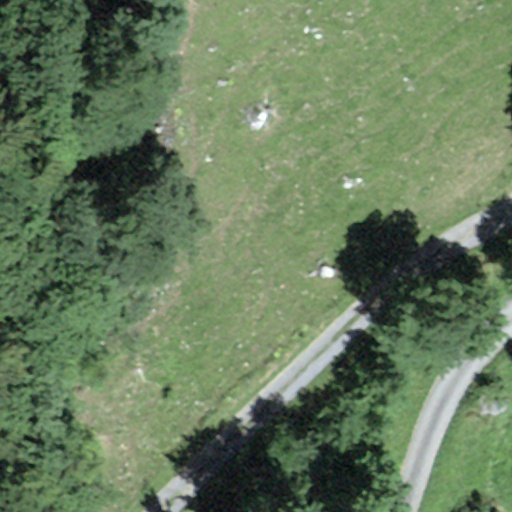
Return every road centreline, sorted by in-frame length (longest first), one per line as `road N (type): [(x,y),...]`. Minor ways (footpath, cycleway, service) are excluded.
road 1 (track): [(511,213),(430,262),(329,345),(168,511)]
road 2 (track): [(404,511),(442,401),(476,347),(511,319)]
